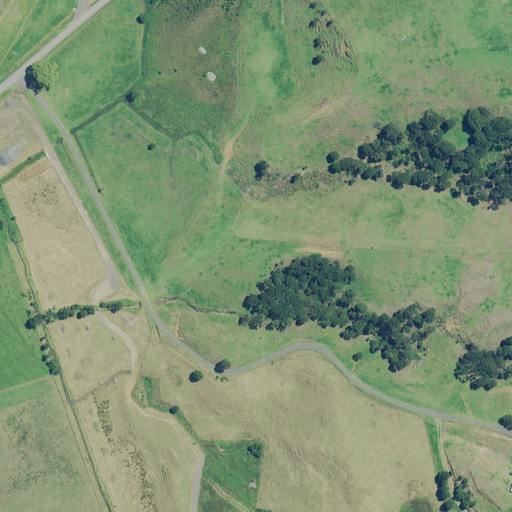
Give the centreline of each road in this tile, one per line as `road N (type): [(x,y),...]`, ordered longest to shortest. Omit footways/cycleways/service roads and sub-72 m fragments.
road 1 (track): [(511,437),(378,399),(329,358),(301,348),(232,375),(203,369),(168,338),(72,139),(15,71)]
road 2 (residential): [(102,0),(0,88)]
